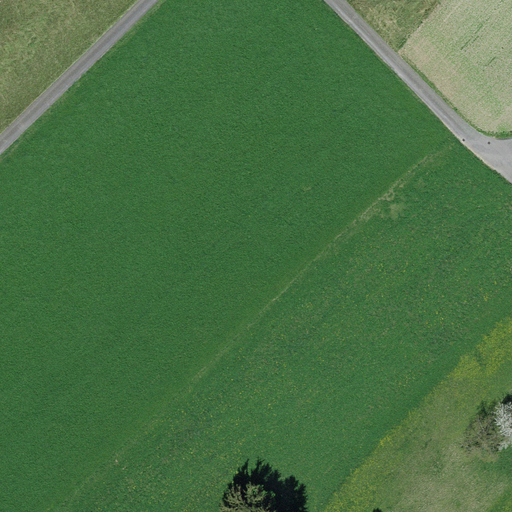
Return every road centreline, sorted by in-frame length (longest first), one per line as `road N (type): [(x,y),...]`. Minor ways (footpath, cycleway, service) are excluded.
road 1 (track): [(332,0),(503,164),(511,157)]
road 2 (track): [(0,147),(151,0)]
